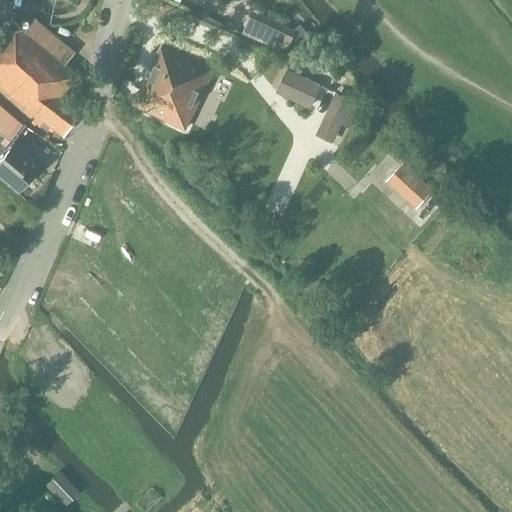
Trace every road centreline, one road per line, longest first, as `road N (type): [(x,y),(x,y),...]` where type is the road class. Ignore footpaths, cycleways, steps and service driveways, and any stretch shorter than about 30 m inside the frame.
road 1 (tertiary): [(0,339),(71,178),(120,0)]
road 2 (track): [(282,310),(94,109)]
